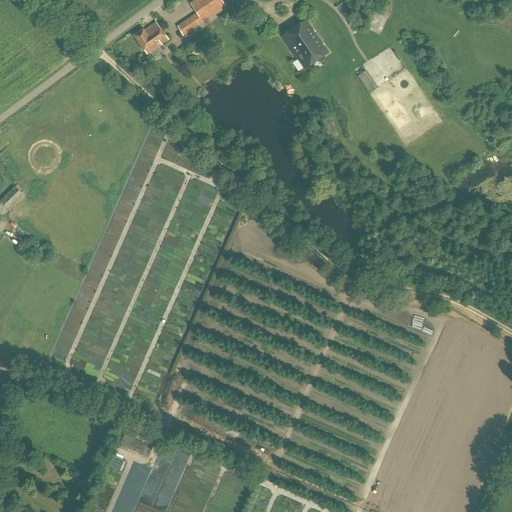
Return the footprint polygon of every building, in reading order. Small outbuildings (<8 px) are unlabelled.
[(183,37),(203,23),(226,7),(221,0),(205,0),(193,8),(196,14),(177,26),(183,37)] [(306,68),(330,51),(307,20),(284,36),(306,68)] [(169,40),(156,23),(144,31),(143,30),(134,36),(147,55),(162,45),(169,40)] [(393,45),(366,61),(368,65),(359,71),(369,89),(379,83),(378,81),(405,65),(393,45)] [(10,211),(25,196),(15,186),(0,201),(10,211)] [(128,427),(125,435),(135,439),(138,431),(128,427)] [(137,443),(149,450),(153,444),(141,437),(137,443)]
